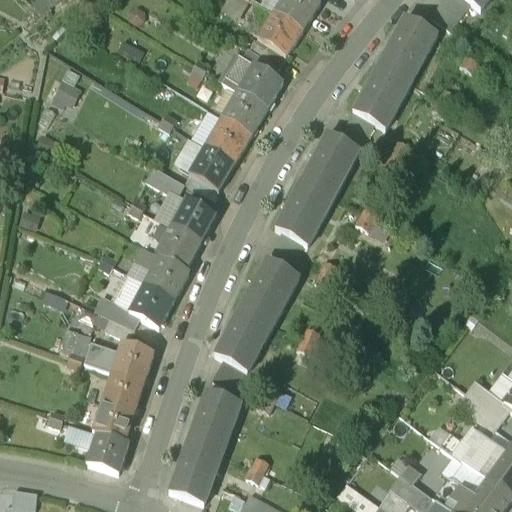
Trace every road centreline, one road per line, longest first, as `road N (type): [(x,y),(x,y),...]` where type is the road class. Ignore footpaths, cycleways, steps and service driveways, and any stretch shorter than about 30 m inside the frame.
road 1 (residential): [(137,510),(177,381),(238,230),(306,110),(391,0)]
road 2 (residential): [(0,476),(137,510)]
